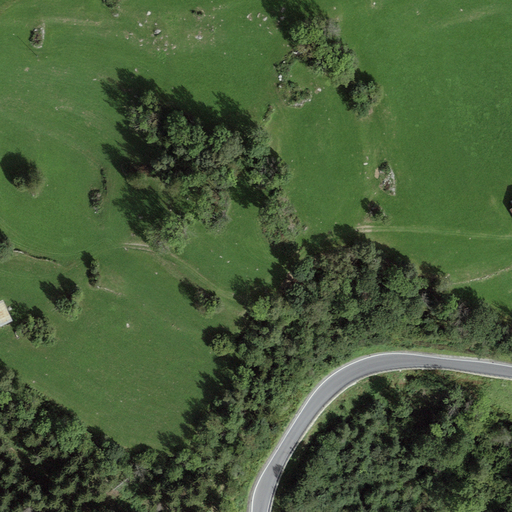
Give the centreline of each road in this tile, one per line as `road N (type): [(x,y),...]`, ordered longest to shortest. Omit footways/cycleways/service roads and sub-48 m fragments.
road 1 (track): [(511,237),(373,228),(293,258),(259,285),(224,291),(168,253),(118,246),(13,314)]
road 2 (tertiary): [(261,511),(287,444),(321,396),(350,374),(385,362),(511,371)]
